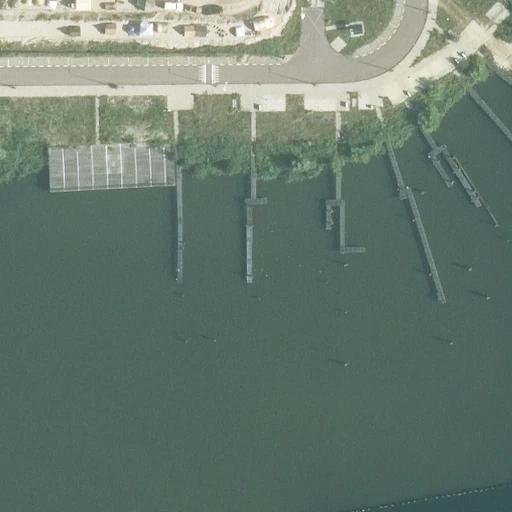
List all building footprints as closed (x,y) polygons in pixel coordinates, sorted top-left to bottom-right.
[(285,92),(243,91),(242,105),(265,105),(265,109),(284,110),(285,92)] [(454,149),(453,151),(453,153),(454,154),(472,183),(497,222),(498,224),(499,226),(500,228),(503,229),(505,230),(509,230),(511,229),(511,228),(511,210),(471,145),(469,144),(467,142),(465,142),(464,141),(462,142),(460,142),(458,143),(456,144),(455,146),(454,147),(454,149)] [(420,177),(420,179),(420,182),(420,184),(492,301),(494,303),(496,304),(498,305),(501,306),(504,306),(507,305),(509,303),(510,301),(511,298),(511,295),(511,293),(437,173),(436,171),(434,170),(433,169),(430,169),(428,169),(426,169),(425,170),(423,172),(422,173),(421,175),(420,177)] [(305,231),(305,287),(305,293),(305,294),(306,295),(307,296),(309,297),(310,298),(312,299),(313,299),(315,298),(317,298),(318,297),(320,295),(321,293),(321,290),(322,288),(322,234),(322,232),(322,230),(320,228),(319,226),(317,225),(314,224),(312,224),(310,225),(308,227),(306,229),(305,231)] [(187,238),(186,240),(186,244),(188,346),(188,348),(190,348),(191,349),(192,349),(199,351),(201,350),(204,349),(206,348),(207,347),(208,346),(208,344),(206,237),(205,235),(204,234),(204,233),(203,232),(201,232),(200,231),(198,231),(196,230),(195,231),(193,231),(191,232),(189,233),(188,235),(187,238)] [(263,246),(263,303),(263,308),(264,310),(265,311),(266,312),(267,313),(268,314),(270,314),(272,314),(273,314),(275,313),(277,312),(279,310),(279,309),(280,306),(280,303),(280,250),(280,247),(280,246),(279,244),(277,242),(275,240),(273,240),(270,240),(268,241),(266,242),(264,244),(263,246)] [(347,256),(346,261),(346,362),(347,364),(348,364),(349,365),(351,366),(357,367),(359,366),(362,366),(364,365),(365,364),(366,363),(366,361),(367,254),(366,252),(365,251),(364,250),(363,249),(362,248),(361,248),(359,247),(357,247),(355,247),(353,247),(352,248),(350,249),(348,251),(347,254),(347,256)] [(410,279),(410,282),(410,284),(411,288),(442,385),(443,387),(445,387),(447,387),(453,387),(456,386),(458,384),(459,383),(460,382),(461,380),(460,378),(428,276),(427,274),(426,273),(425,273),(424,272),(423,272),(421,272),(419,272),(417,272),(416,273),(414,274),(411,277),(410,279)]
